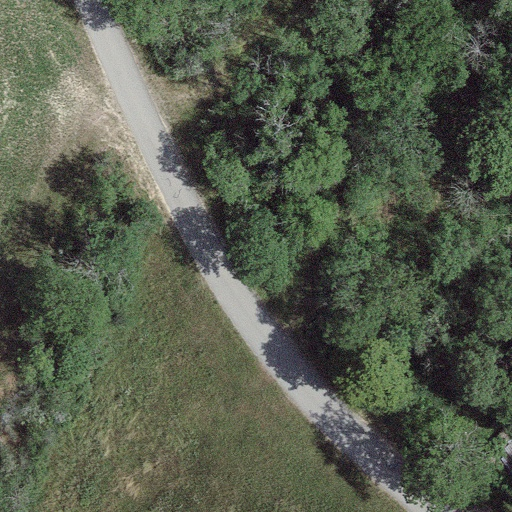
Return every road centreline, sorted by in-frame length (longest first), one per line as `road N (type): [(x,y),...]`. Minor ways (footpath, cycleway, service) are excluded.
road 1 (residential): [(96,0),(163,142),(295,383),(441,511)]
road 2 (track): [(278,0),(163,142)]
